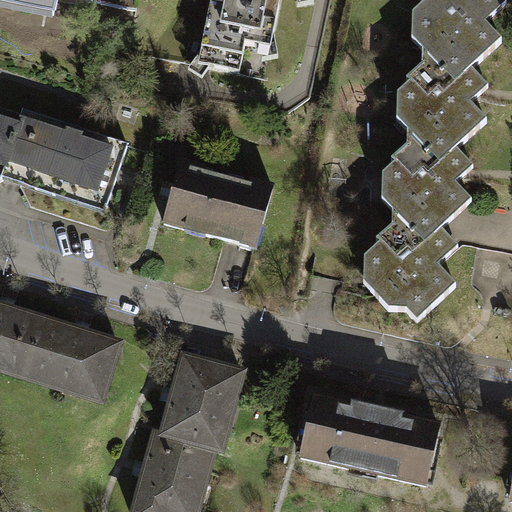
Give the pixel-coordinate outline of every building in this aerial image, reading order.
[(53,0),(0,0),(52,11),(53,0)] [(184,0),(204,4),(189,78),(230,86),(236,56),(263,61),(275,4),(297,8),(298,0),(184,0)] [(416,35),(437,58),(458,81),(478,64),(509,37),(490,18),(510,0),(423,0),(416,7),(416,35)] [(401,115),(422,139),(440,159),(461,141),(491,115),(476,96),(494,80),(478,64),(458,81),(437,58),(402,88),(401,115)] [(0,110),(0,180),(0,181),(3,173),(21,118),(0,110)] [(74,129),(23,112),(21,118),(3,173),(10,176),(37,185),(35,191),(53,197),(55,191),(106,208),(118,172),(127,146),(74,129)] [(387,198),(405,218),(424,240),(444,222),(476,194),(459,175),(477,159),(461,141),(440,159),(422,139),(387,168),(387,198)] [(199,170),(178,164),(168,197),(160,225),(235,246),(253,251),(270,189),(247,183),(245,189),(197,176),(199,170)] [(463,242),(444,222),(424,240),(405,218),(365,253),(365,278),(388,304),(404,304),(418,319),(461,280),(443,260),(463,242)] [(0,371),(24,378),(41,321),(0,308),(0,364),(2,365),(0,371)] [(117,345),(41,321),(24,378),(48,386),(50,380),(77,389),(75,394),(100,402),(117,345)] [(183,358),(162,433),(162,436),(213,450),(220,452),(226,428),(221,427),(229,396),(235,397),(241,373),(183,358)] [(435,428),(310,400),(297,459),(421,487),(435,428)] [(207,472),(213,450),(162,436),(162,433),(156,432),(134,511),(195,511),(199,501),(194,500),(202,471),(207,472)]
